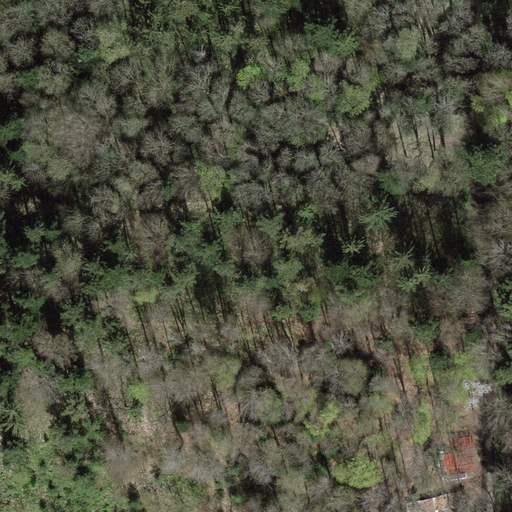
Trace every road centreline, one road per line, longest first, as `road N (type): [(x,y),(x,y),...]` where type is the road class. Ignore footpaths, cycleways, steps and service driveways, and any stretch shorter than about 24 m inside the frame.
road 1 (track): [(492,511),(472,0)]
road 2 (track): [(294,0),(103,124)]
